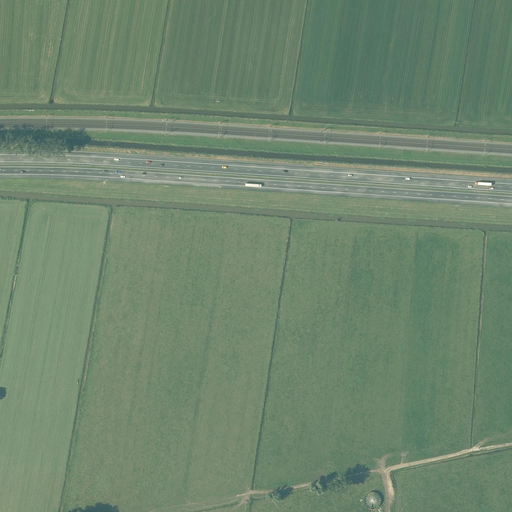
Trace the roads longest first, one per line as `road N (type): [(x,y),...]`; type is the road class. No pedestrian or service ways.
road 1 (motorway): [(0,170),(511,200)]
road 2 (motorway): [(511,188),(0,159)]
